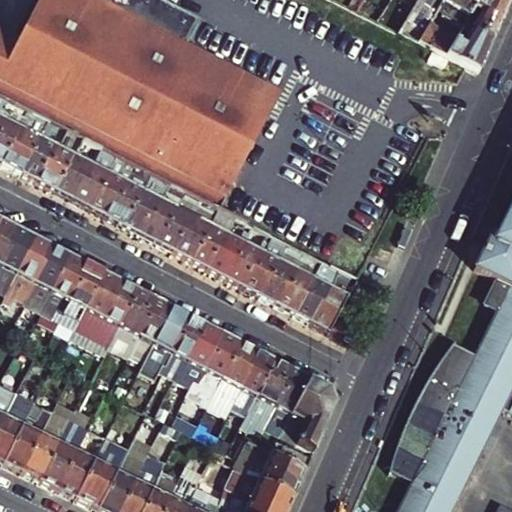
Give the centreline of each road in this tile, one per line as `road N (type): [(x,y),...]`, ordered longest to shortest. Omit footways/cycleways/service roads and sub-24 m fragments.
road 1 (residential): [(0,197),(370,388)]
road 2 (tertiary): [(370,388),(511,59)]
road 3 (tertiary): [(316,511),(370,388)]
